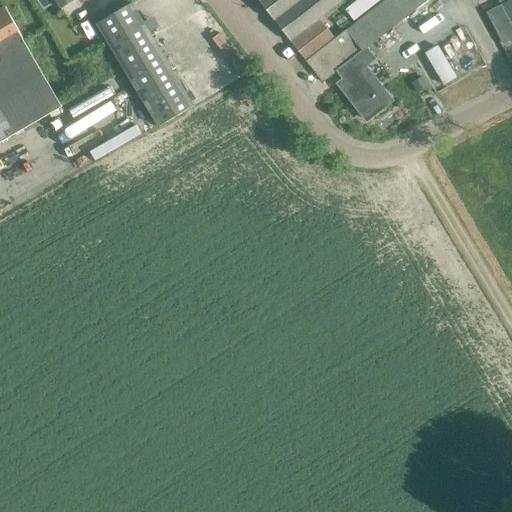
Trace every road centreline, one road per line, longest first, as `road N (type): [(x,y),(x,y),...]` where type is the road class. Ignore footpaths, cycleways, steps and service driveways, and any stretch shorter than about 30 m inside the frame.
road 1 (residential): [(511,100),(407,151),(362,160),(329,144),(216,0)]
road 2 (track): [(407,151),(511,324)]
